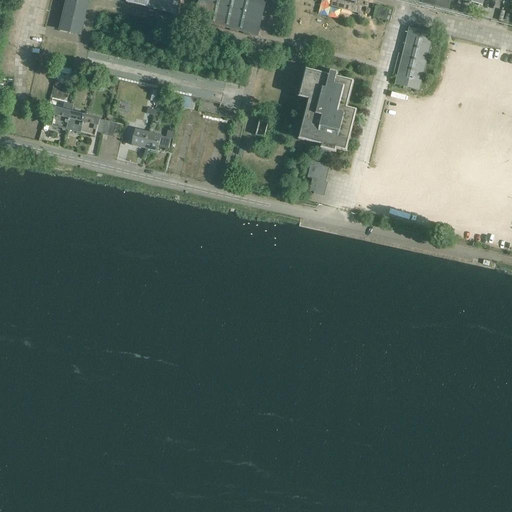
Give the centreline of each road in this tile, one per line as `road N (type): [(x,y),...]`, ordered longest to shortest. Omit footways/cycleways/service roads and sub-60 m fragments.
road 1 (unclassified): [(337,223),(0,141)]
road 2 (track): [(248,97),(81,57),(83,42)]
road 3 (unclassified): [(353,185),(396,28),(409,8)]
road 4 (residential): [(507,260),(337,223)]
road 5 (unclassified): [(361,188),(364,176),(511,212)]
road 6 (unclassified): [(511,238),(358,200)]
